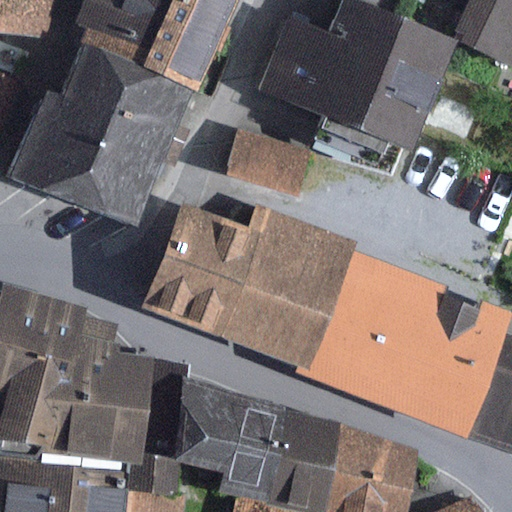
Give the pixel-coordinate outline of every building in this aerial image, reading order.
[(50,0),(0,0),(0,34),(42,41),(50,0)] [(128,67),(158,0),(74,0),(64,23),(80,30),(74,43),(128,67)] [(158,0),(128,67),(185,92),(226,0),(158,0)] [(336,0),(323,34),(282,17),(251,91),(399,152),(444,43),(339,0),(336,0)] [(511,0),(462,0),(444,35),(511,69),(511,0)] [(128,67),(74,43),(50,97),(35,91),(0,168),(0,176),(121,230),(152,161),(165,167),(181,130),(171,125),(185,92),(128,67)] [(0,122),(17,81),(0,74),(0,122)] [(302,152),(233,130),(218,176),(288,197),(302,152)] [(238,231),(173,205),(133,307),(297,371),(345,250),(348,243),(249,205),(238,231)] [(502,311),(345,250),(297,371),(455,433),(497,326),(502,311)] [(40,452),(74,316),(76,307),(0,285),(0,511),(122,511),(128,465),(40,452)] [(128,465),(141,357),(109,352),(111,344),(104,342),(108,326),(74,316),(40,452),(128,465)] [(511,332),(497,326),(455,433),(511,454),(511,332)] [(163,461),(176,378),(178,364),(141,357),(128,465),(122,511),(176,511),(177,509),(159,496),(163,461)] [(232,498),(254,503),(273,411),(273,408),(176,378),(163,461),(209,469),(205,492),(232,498)] [(289,511),(309,511),(330,424),(273,411),(254,503),(289,511)] [(395,511),(408,453),(330,424),(309,511),(395,511)] [(289,511),(254,503),(232,498),(228,511),(289,511)] [(476,511),(467,499),(438,511),(476,511)]
